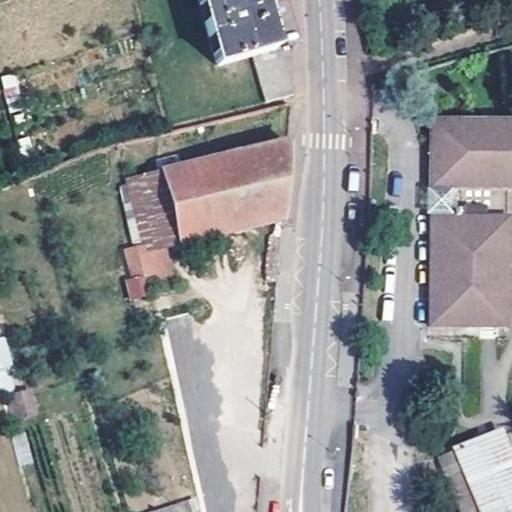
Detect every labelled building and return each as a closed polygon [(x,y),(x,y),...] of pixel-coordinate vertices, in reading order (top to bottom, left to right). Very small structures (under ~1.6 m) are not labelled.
[(200,0),(217,67),(252,59),(279,53),(269,12),(266,0),(200,0)] [(279,53),(252,59),(264,105),(291,98),(279,53)] [(511,111),(428,111),(428,176),(431,177),(431,209),(504,210),(505,177),(511,176),(511,111)] [(279,224),(286,146),(271,149),(161,174),(178,247),(257,229),(273,225),(279,224)] [(178,247),(161,174),(123,183),(136,241),(124,244),(128,258),(140,255),(147,287),(171,282),(164,250),(178,247)] [(508,209),(504,210),(431,209),(429,318),(507,318),(508,209)] [(3,335),(0,336),(0,388),(1,391),(19,385),(3,335)] [(14,416),(33,414),(31,391),(12,392),(14,416)] [(479,511),(511,511),(511,441),(506,425),(454,444),(479,511)] [(479,511),(451,449),(436,456),(461,511),(479,511)] [(189,511),(187,503),(145,511),(189,511)]
